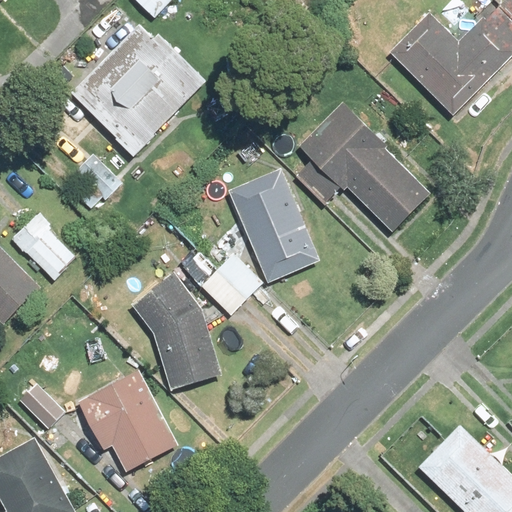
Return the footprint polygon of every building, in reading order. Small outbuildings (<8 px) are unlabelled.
[(131,0),(153,21),(173,0),(131,0)] [(440,3),(393,49),(460,117),(511,65),(511,15),(498,2),(468,32),(440,3)] [(180,15),(80,99),(134,162),(233,78),(180,15)] [(355,95),(286,158),(335,211),(359,189),(401,234),(446,193),(355,95)] [(120,183),(89,154),(72,172),(104,201),(120,183)] [(288,169),(240,191),(280,282),(329,261),(288,169)] [(0,210),(0,313),(14,327),(55,283),(10,242),(21,230),(0,210)] [(240,252),(206,284),(237,316),(271,283),(240,252)] [(182,270),(137,304),(166,343),(176,386),(233,373),(221,321),(182,270)] [(101,339),(80,348),(88,366),(109,357),(101,339)] [(150,365),(80,396),(105,452),(122,444),(134,472),(187,448),(150,365)] [(66,412),(36,383),(17,402),(46,432),(66,412)] [(511,511),(511,465),(467,421),(423,465),(470,511),(511,511)] [(40,432),(0,455),(0,490),(13,511),(77,511),(85,507),(40,432)]
